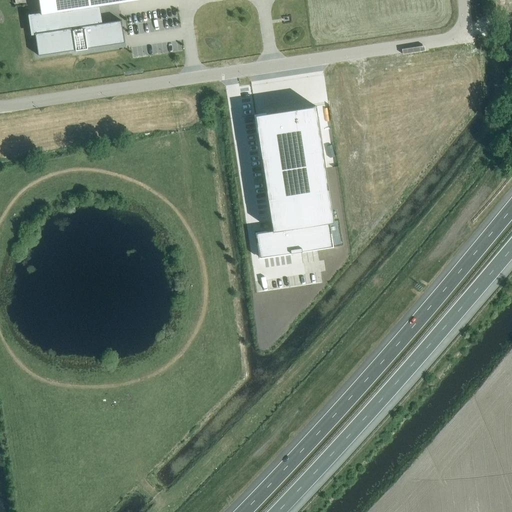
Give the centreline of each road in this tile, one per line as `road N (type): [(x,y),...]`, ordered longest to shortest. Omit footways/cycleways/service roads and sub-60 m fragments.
road 1 (unclassified): [(0,105),(448,40),(459,34),(466,0)]
road 2 (motorway): [(511,207),(240,511)]
road 3 (motorway): [(276,511),(511,246)]
